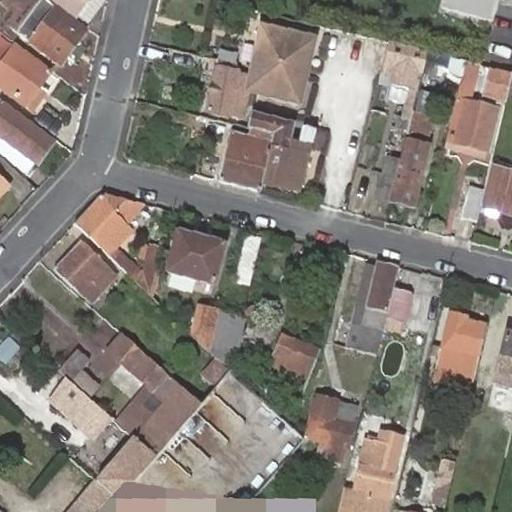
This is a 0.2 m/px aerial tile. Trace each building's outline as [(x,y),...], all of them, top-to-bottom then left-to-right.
[(59,66),(84,30),(48,4),(51,1),(48,0),(0,0),(0,31),(12,41),(17,34),(59,66)] [(54,0),(75,15),(86,0),(54,0)] [(86,0),(75,15),(84,22),(101,0),(86,0)] [(446,0),(444,10),(492,22),(497,0),(446,0)] [(313,40),(261,27),(252,69),(302,80),(306,65),(313,40)] [(0,89),(30,109),(43,92),(36,87),(47,71),(0,37),(0,89)] [(387,44),(379,73),(393,77),(391,84),(397,85),(392,105),(399,107),(397,117),(375,200),(388,204),(405,139),(409,120),(426,54),(387,44)] [(211,59),(208,72),(200,111),(206,112),(215,69),(219,70),(221,62),(211,59)] [(263,71),(252,69),(244,67),(221,62),(219,70),(215,69),(206,112),(229,118),(229,116),(242,119),(246,103),(231,99),(232,92),(248,96),(249,93),(257,96),(263,71)] [(263,71),(257,96),(298,105),(302,80),(263,71)] [(246,103),(248,96),(232,92),(231,99),(246,103)] [(463,103),(456,101),(445,143),(454,145),(463,103)] [(0,135),(37,162),(53,140),(0,102),(0,135)] [(483,108),(463,103),(454,145),(486,154),(493,122),(480,119),(483,108)] [(410,120),(405,139),(427,144),(434,116),(412,110),(410,120)] [(293,126),(252,116),(247,137),(270,142),(261,182),(300,192),(315,130),(308,128),(302,127),(296,153),(286,151),(293,126)] [(229,133),(217,181),(259,192),(261,182),(270,142),(247,137),(246,144),(236,142),(238,135),(229,133)] [(0,135),(0,153),(26,177),(37,162),(0,135)] [(246,144),(247,137),(238,135),(236,142),(246,144)] [(405,139),(388,204),(411,210),(427,144),(405,139)] [(511,214),(511,173),(495,169),(486,208),(511,214)] [(101,193),(73,223),(149,298),(157,264),(161,249),(150,246),(143,273),(114,249),(128,233),(122,226),(124,224),(113,213),(124,200),(109,196),(101,193)] [(472,225),(478,199),(464,195),(458,221),(472,225)] [(72,231),(43,259),(52,267),(80,240),(72,231)] [(157,264),(149,298),(156,305),(162,282),(169,283),(171,275),(192,280),(212,285),(222,244),(176,231),(166,267),(157,264)] [(251,285),(260,236),(244,233),(235,282),(251,285)] [(80,242),(55,268),(90,302),(114,274),(80,242)] [(376,263),(366,260),(351,322),(362,325),(376,263)] [(398,268),(376,263),(362,325),(351,322),(345,348),(377,355),(384,329),(380,327),(387,296),(391,297),(393,291),(398,268)] [(171,275),(169,283),(190,289),(192,280),(171,275)] [(410,294),(393,291),(391,297),(386,320),(402,324),(410,294)] [(195,308),(189,336),(207,352),(217,313),(195,308)] [(217,313),(207,352),(227,372),(232,376),(243,320),(217,313)] [(466,372),(463,383),(469,384),(483,326),(465,321),(465,318),(449,314),(441,348),(448,350),(454,352),(451,369),(466,372)] [(120,335),(106,351),(145,386),(112,423),(153,459),(198,406),(120,335)] [(511,388),(511,337),(503,336),(493,376),(491,383),(511,388)] [(310,373),(318,351),(280,337),(272,359),(274,360),(267,379),(286,388),(293,367),(310,373)] [(88,364),(71,350),(53,369),(62,380),(83,397),(93,385),(80,372),(88,364)] [(442,378),(463,383),(466,372),(451,369),(454,352),(448,350),(442,378)] [(213,358),(200,374),(214,387),(227,372),(213,358)] [(62,380),(45,400),(86,437),(105,417),(62,380)] [(304,440),(319,444),(316,457),(340,462),(343,447),(347,448),(355,407),(314,398),(304,440)] [(344,490),(338,511),(364,511),(368,496),(389,500),(402,438),(380,433),(378,443),(368,441),(357,493),(344,490)] [(131,440),(95,483),(116,502),(153,459),(131,440)] [(427,458),(424,476),(450,481),(454,463),(427,458)] [(284,464),(279,471),(287,477),(292,470),(284,464)] [(107,511),(116,502),(95,483),(70,511),(107,511)]
